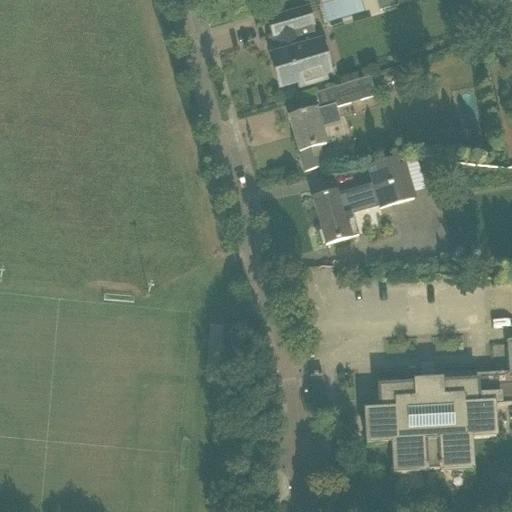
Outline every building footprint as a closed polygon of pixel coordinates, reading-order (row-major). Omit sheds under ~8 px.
[(375,0),(379,13),(398,7),(396,1),(400,0),(375,0)] [(310,9),(268,21),(272,38),(276,37),(282,54),(270,58),(279,89),(298,83),(300,89),(327,80),(327,78),(333,76),(322,39),(317,41),(313,28),(315,28),(310,9)] [(304,173),(323,168),(324,167),(318,148),(325,146),(319,125),(339,119),(337,109),(376,98),(370,78),(315,95),(319,111),(288,120),(304,173)] [(325,246),(359,237),(353,216),(378,209),(379,210),(413,200),(402,161),(368,170),(372,186),(335,197),(335,195),(336,195),(335,194),(312,200),(316,215),(317,215),(326,245),(325,245),(325,246)] [(511,341),(506,342),(507,348),(506,348),(507,370),(508,370),(508,374),(475,376),(475,383),(440,385),(440,382),(414,384),(414,386),(378,389),(379,413),(364,414),(366,446),(391,445),(393,475),(425,474),(425,471),(439,470),(439,473),(472,471),(470,440),(495,438),(493,408),(511,406),(511,341)] [(323,377),(303,379),(305,405),(325,403),(323,377)] [(330,404),(315,406),(313,406),(315,416),(332,414),(330,404)]
